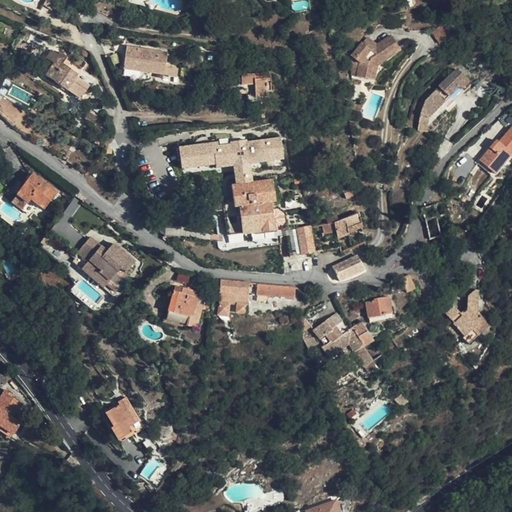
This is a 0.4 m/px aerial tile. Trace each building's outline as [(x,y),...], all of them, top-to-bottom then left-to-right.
[(54,0),(44,0),(42,4),(52,10),(55,4),(53,2),(54,0)] [(366,33),(351,52),(359,59),(356,72),(373,76),(376,62),(400,46),(391,32),(379,39),(381,43),(378,45),(376,41),(366,33)] [(168,53),(126,47),(123,68),(148,72),(149,67),(165,70),(164,74),(177,76),(178,68),(169,67),(170,66),(169,66),(169,64),(168,63),(166,63),(168,53)] [(89,52),(79,48),(77,52),(86,56),(89,52)] [(59,55),(52,50),(46,58),(48,59),(40,71),(67,90),(68,89),(81,98),(89,86),(76,77),(78,74),(63,63),(68,56),(61,52),(59,55)] [(359,59),(351,52),(350,71),(356,72),(359,59)] [(470,81),(458,69),(448,78),(426,100),(421,114),(428,118),(444,102),(449,107),(464,91),(462,89),(470,81)] [(271,78),(270,73),(246,74),(246,85),(255,84),(255,97),(256,96),(256,103),(256,105),(267,104),(266,96),(266,78),(271,78)] [(100,118),(90,110),(84,118),(95,125),(100,118)] [(428,118),(421,114),(418,130),(426,131),(428,118)] [(511,128),(499,143),(497,141),(480,161),(494,172),(496,174),(511,155),(511,128)] [(183,150),(202,148),(201,131),(181,132),(182,150),(183,150)] [(103,140),(98,136),(94,142),(99,146),(103,140)] [(271,153),(269,143),(229,149),(230,158),(243,156),(242,154),(250,153),(250,156),(271,153)] [(100,174),(94,170),(90,175),(95,179),(100,174)] [(56,192),(32,174),(11,202),(22,210),(25,206),(30,211),(36,203),(43,209),(56,192)] [(275,201),(272,180),(231,185),(233,200),(223,201),(228,236),(243,234),(274,230),(274,229),(270,205),(270,204),(276,204),(275,201)] [(352,196),(349,188),(342,191),(346,198),(352,196)] [(301,206),(300,198),(285,201),(286,209),(301,206)] [(272,204),(270,205),(274,229),(275,229),(276,229),(278,228),(279,227),(280,226),(282,225),(283,224),(284,222),(284,221),(284,219),(285,217),(284,215),(284,214),(284,213),(284,212),(283,210),(282,209),(281,208),(280,207),(278,206),(277,205),(275,205),(274,205),(272,204)] [(323,230),(324,233),(336,231),(337,237),(362,227),(361,223),(359,213),(339,221),(336,216),(326,218),(327,224),(321,225),(323,230)] [(314,252),(309,227),(297,229),(297,233),(286,235),(290,256),(301,253),(301,255),(314,252)] [(107,251),(90,237),(77,253),(79,254),(87,262),(100,272),(97,276),(106,284),(109,281),(118,288),(130,275),(126,271),(135,262),(114,243),(107,251)] [(82,269),(87,262),(79,254),(73,261),(82,269)] [(365,270),(358,256),(333,267),(340,281),(365,270)] [(87,262),(82,269),(81,269),(104,288),(106,284),(97,276),(100,272),(87,262)] [(176,282),(188,284),(190,276),(178,273),(176,282)] [(416,289),(410,275),(401,279),(407,293),(416,289)] [(221,280),(218,315),(228,317),(230,304),(237,304),(237,313),(246,314),(250,283),(221,280)] [(109,281),(106,284),(115,292),(118,288),(109,281)] [(296,287),(258,283),(257,295),(281,297),(281,296),(295,297),(296,287)] [(200,293),(175,287),(169,312),(170,312),(168,318),(188,322),(188,326),(197,328),(203,305),(202,304),(204,298),(199,297),(200,293)] [(479,291),(476,290),(469,296),(468,297),(468,298),(468,302),(468,306),(467,311),(464,314),(463,312),(461,314),(454,307),(446,314),(455,324),(453,325),(465,337),(463,338),(469,345),(490,326),(478,312),(479,291)] [(392,313),(390,297),(374,300),(375,301),(366,303),(369,318),(384,315),(385,321),(396,319),(395,313),(392,313)] [(454,307),(450,302),(441,309),(446,314),(454,307)] [(320,319),(315,312),(304,320),(311,327),(320,319)] [(374,361),(365,347),(352,328),(342,335),(336,327),(342,321),(336,313),(326,322),(313,331),(320,339),(325,345),(322,348),(326,354),(332,349),(336,354),(349,344),(364,368),(365,367),(369,373),(376,368),(373,362),(374,361)] [(311,327),(304,320),(301,326),(305,331),(311,327)] [(363,321),(352,328),(365,347),(374,341),(363,321)] [(305,331),(301,326),(299,329),(303,338),(307,336),(305,331)] [(316,346),(310,334),(307,336),(303,338),(305,342),(308,349),(316,346)] [(336,354),(332,349),(326,354),(330,359),(336,354)] [(12,395),(5,390),(0,397),(0,425),(13,434),(20,422),(13,417),(22,404),(11,397),(12,395)] [(139,420),(126,397),(118,402),(119,405),(109,411),(124,437),(135,430),(136,433),(143,429),(144,428),(139,420)] [(356,413),(353,409),(347,414),(350,418),(356,413)] [(124,437),(109,411),(105,413),(113,426),(111,427),(118,440),(124,437)] [(148,437),(143,429),(136,433),(141,441),(148,437)] [(339,511),(339,510),(336,501),(307,511),(306,511),(339,511)]
